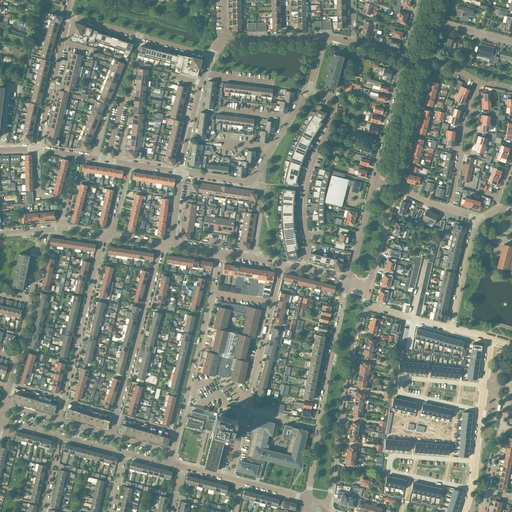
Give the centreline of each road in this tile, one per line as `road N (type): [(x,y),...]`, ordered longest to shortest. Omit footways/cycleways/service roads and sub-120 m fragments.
road 1 (tertiary): [(349,280),(307,500)]
road 2 (residential): [(303,269),(308,176),(335,98),(308,91)]
road 3 (tertiary): [(328,503),(364,305)]
road 4 (residential): [(111,434),(162,243)]
road 5 (residential): [(58,419),(104,234)]
road 6 (residential): [(273,303),(230,479)]
road 7 (residential): [(474,461),(393,456),(389,463),(391,471),(471,488)]
road 8 (residential): [(483,385),(407,378),(399,387),(480,410)]
road 9 (tertiary): [(394,187),(436,22)]
road 10 (residential): [(172,452),(212,292)]
road 11 (residential): [(448,210),(473,95),(480,84),(511,90)]
road 12 (residential): [(207,55),(69,15)]
road 13 (residential): [(36,149),(69,15)]
road 14 (tertiary): [(406,56),(374,181)]
